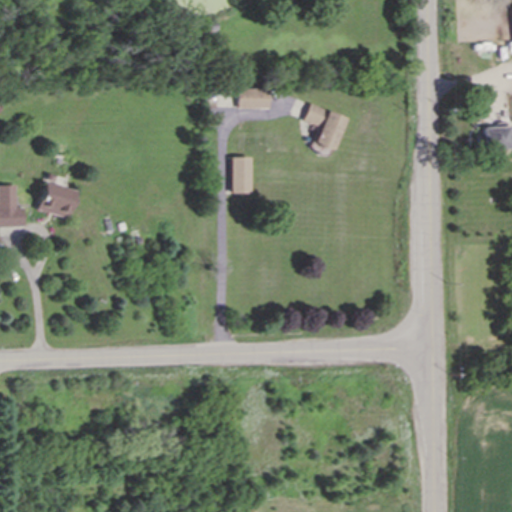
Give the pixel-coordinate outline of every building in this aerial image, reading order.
[(268,110),(268,89),(236,88),(236,109),(268,110)] [(346,118),(309,103),(302,121),(319,128),(313,144),(332,152),(346,118)] [(480,128),(481,151),(508,149),(507,127),(480,128)] [(250,194),(250,158),(230,157),(229,194),(250,194)] [(73,189),(53,185),(55,176),(44,173),(36,211),(67,218),(73,189)] [(0,227),(25,227),(24,208),(15,208),(14,186),(0,185),(0,227)]
